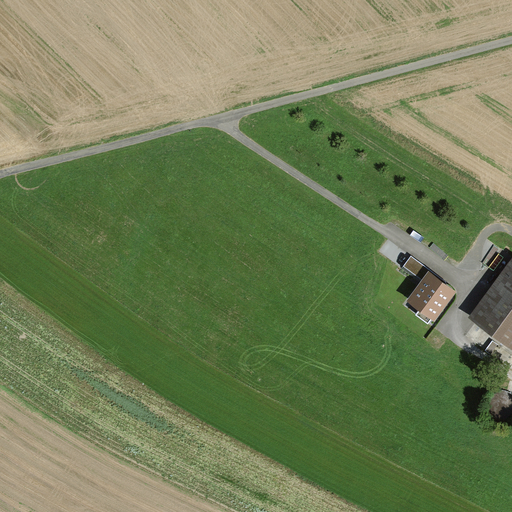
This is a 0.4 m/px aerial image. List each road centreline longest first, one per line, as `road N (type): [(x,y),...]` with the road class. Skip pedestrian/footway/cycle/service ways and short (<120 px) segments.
road 1 (track): [(511,375),(457,340),(475,289),(219,120)]
road 2 (track): [(219,120),(511,38)]
road 3 (track): [(219,120),(0,174)]
